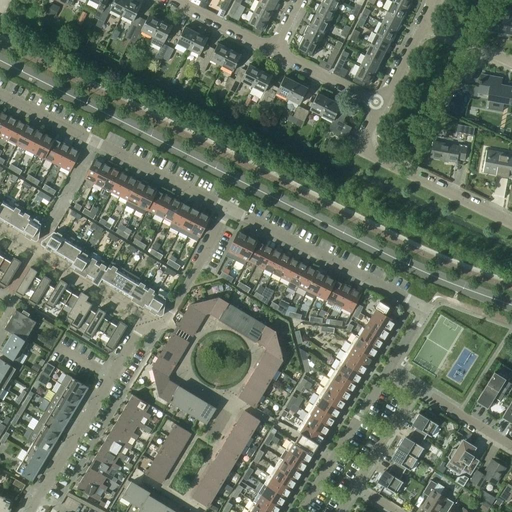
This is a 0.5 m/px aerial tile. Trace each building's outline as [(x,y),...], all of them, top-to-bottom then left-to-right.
[(93,17),(100,20),(109,0),(91,0),(99,4),(93,17)] [(110,9),(123,16),(130,0),(114,0),(115,0),(113,0),(109,0),(100,20),(104,22),(110,9)] [(130,0),(123,16),(120,21),(130,26),(124,38),(131,41),(141,20),(135,16),(141,5),(131,0),(130,0)] [(231,0),(224,0),(221,8),(226,11),(231,0)] [(259,0),(260,1),(274,8),(273,9),(275,10),(279,1),(278,2),(277,1),(277,0),(259,0)] [(320,0),(320,1),(320,2),(321,1),(322,1),(320,5),(335,12),(340,1),(337,0),(320,0)] [(392,0),(392,1),(407,8),(407,9),(408,10),(412,1),(412,2),(410,1),(410,0),(392,0)] [(260,1),(254,11),(268,18),(268,19),(269,20),(274,12),(273,12),(273,13),(271,12),(273,9),(274,8),(260,1)] [(392,1),(387,12),(401,19),(403,20),(407,12),(406,13),(405,12),(407,9),(407,8),(392,1)] [(240,4),(234,2),(229,13),(234,16),(240,4)] [(318,4),(314,12),(315,12),(316,12),(315,16),(329,23),(335,12),(320,5),(318,4)] [(492,15),(490,24),(489,30),(511,34),(511,18),(511,19),(511,15),(511,12),(497,10),(496,16),(492,15)] [(254,11),(248,23),(254,26),(252,31),(260,35),(262,30),(264,31),(268,23),(267,23),(266,23),(268,19),(268,18),(254,11)] [(387,12),(382,22),(386,24),(396,30),(397,31),(402,23),(401,23),(399,23),(401,19),(387,12)] [(368,16),(362,13),(360,18),(365,21),(368,16)] [(141,31),(153,37),(162,21),(149,14),(146,22),(141,20),(131,41),(135,43),(141,31)] [(313,15),(309,23),(310,22),(311,23),(309,26),(324,34),(329,23),(315,16),(313,15)] [(162,21),(153,37),(164,42),(172,26),(162,21)] [(382,22),(376,33),(391,40),(390,41),(392,42),(396,33),(395,34),(394,34),(396,30),(386,24),(382,22)] [(308,25),(303,34),(304,34),(304,33),(306,34),(304,37),(318,44),(324,34),(309,26),(308,25)] [(177,43),(189,49),(197,32),(186,27),(177,43)] [(197,32),(189,49),(200,55),(209,38),(197,32)] [(376,33),(371,44),(385,51),(385,52),(387,52),(391,44),(390,44),(390,45),(389,44),(390,41),(391,40),(376,33)] [(357,37),(352,34),(349,39),(355,42),(357,37)] [(302,36),(298,44),(299,45),(299,44),(300,44),(298,48),(313,56),(318,44),(304,37),(302,36)] [(156,57),(162,60),(169,47),(163,44),(156,57)] [(205,59),(200,69),(205,72),(211,62),(210,61),(211,60),(222,65),(230,49),(219,44),(216,51),(210,48),(205,59)] [(371,44),(365,55),(380,62),(381,63),(385,55),(385,56),(383,55),(385,52),(385,51),(371,44)] [(174,49),(169,47),(162,60),(165,62),(167,59),(168,60),(174,49)] [(242,55),(230,49),(222,65),(234,71),(242,55)] [(332,65),(338,54),(332,51),(326,63),(332,65)] [(365,55),(360,65),(374,72),(374,73),(376,74),(380,66),(380,65),(379,66),(378,66),(380,62),(365,55)] [(200,69),(205,59),(199,56),(194,66),(200,69)] [(341,70),(346,58),(341,56),(335,67),(341,70)] [(236,80),(230,90),(236,93),(241,83),(241,82),(242,81),(253,87),(262,70),(250,64),(246,72),(241,69),(236,80)] [(360,65),(352,81),(363,87),(365,82),(369,84),(371,85),(375,76),(374,76),(374,77),(372,76),(374,73),(374,72),(360,65)] [(258,105),(264,108),(269,97),(274,86),(269,83),(273,76),(262,70),(253,87),(264,92),(258,105)] [(488,99),(511,103),(511,87),(501,85),(502,79),(482,75),(479,92),(489,94),(488,99)] [(225,88),(230,90),(236,80),(235,79),(230,77),(225,88)] [(277,93),(288,99),(297,83),(285,77),(277,93)] [(297,83),(288,99),(300,105),(308,88),(297,83)] [(310,110),(322,116),(330,99),(319,93),(310,110)] [(274,100),(269,97),(264,108),(269,110),(274,100)] [(330,99),(322,116),(333,121),(339,124),(335,133),(346,138),(351,127),(343,123),(347,116),(338,112),(342,105),(330,99)] [(456,100),(451,109),(462,114),(466,105),(456,100)] [(299,120),(305,109),(298,106),(293,117),(298,119),(299,120)] [(309,111),(305,109),(299,120),(298,119),(295,125),(301,128),(309,111)] [(0,112),(0,134),(9,117),(0,112)] [(0,134),(0,135),(8,140),(17,121),(9,117),(0,134)] [(8,140),(17,144),(26,125),(17,121),(8,140)] [(17,144),(26,149),(35,130),(26,125),(17,144)] [(466,126),(464,135),(473,136),(474,128),(466,126)] [(26,149),(35,153),(44,134),(35,130),(26,149)] [(35,153),(44,158),(53,139),(44,134),(35,153)] [(44,158),(53,162),(62,143),(53,139),(44,158)] [(457,158),(465,159),(467,146),(459,144),(459,146),(434,142),(431,157),(457,162),(457,158)] [(53,162),(61,166),(71,147),(62,143),(53,162)] [(71,147),(61,166),(70,171),(80,152),(71,147)] [(483,172),(511,177),(511,155),(486,151),(483,172)] [(94,183),(103,164),(94,159),(85,178),(94,183)] [(94,183),(102,187),(112,168),(103,164),(94,183)] [(102,187),(111,191),(120,172),(112,168),(102,187)] [(111,191),(120,196),(129,177),(120,172),(111,191)] [(13,185),(15,181),(15,182),(18,177),(13,175),(11,179),(12,179),(10,183),(13,185)] [(120,196),(128,200),(138,181),(129,177),(120,196)] [(147,186),(138,181),(128,200),(125,205),(135,210),(147,186)] [(156,190),(147,186),(135,210),(144,214),(146,209),(156,190)] [(146,209),(155,213),(164,195),(156,190),(146,209)] [(155,213),(164,218),(173,199),(164,195),(155,213)] [(164,218),(172,222),(182,203),(173,199),(164,218)] [(13,207),(4,201),(0,207),(0,219),(4,222),(13,207)] [(13,228),(22,212),(24,209),(15,203),(13,207),(4,222),(13,228)] [(191,208),(182,203),(172,222),(169,227),(179,232),(181,227),(191,208)] [(93,219),(96,215),(98,211),(92,207),(90,211),(87,216),(93,219)] [(200,212),(191,208),(181,227),(179,232),(188,236),(200,212)] [(13,228),(22,233),(31,218),(22,212),(13,228)] [(197,241),(200,236),(209,217),(200,212),(188,236),(197,241)] [(39,239),(39,238),(41,224),(31,218),(22,233),(34,240),(35,241),(36,241),(37,241),(37,240),(38,240),(38,239),(39,239)] [(94,229),(98,231),(101,233),(104,228),(97,224),(94,229)] [(126,239),(129,235),(132,231),(126,227),(124,232),(121,236),(126,239)] [(42,245),(43,245),(54,252),(64,237),(54,231),(42,240),(42,241),(41,241),(41,242),(41,243),(41,244),(42,245)] [(235,260),(247,236),(238,231),(226,256),(235,260)] [(64,258),(73,243),(75,239),(66,234),(64,237),(54,252),(64,258)] [(141,242),(140,241),(142,237),(138,234),(132,243),(138,246),(141,242)] [(256,241),(247,236),(235,260),(244,265),(247,260),(256,241)] [(247,260),(256,264),(265,245),(256,241),(247,260)] [(155,242),(151,248),(157,252),(161,244),(155,242)] [(72,263),(71,265),(72,265),(82,248),(73,243),(64,258),(72,263)] [(256,264),(264,268),(274,249),(265,245),(256,264)] [(80,273),(89,257),(91,254),(82,248),(72,265),(71,265),(70,267),(80,273)] [(264,268),(273,273),(282,254),(274,249),(264,268)] [(273,273),(281,277),(291,258),(282,254),(273,273)] [(4,257),(0,264),(0,271),(4,274),(0,280),(0,285),(5,288),(21,261),(15,258),(15,259),(12,263),(4,258),(4,257)] [(80,273),(89,278),(99,263),(98,263),(89,257),(80,273)] [(281,277),(290,281),(299,262),(291,258),(281,277)] [(100,259),(98,263),(99,263),(89,278),(99,284),(100,282),(99,282),(110,265),(100,259)] [(101,281),(110,286),(121,267),(112,261),(110,265),(99,282),(100,282),(101,281)] [(290,281),(298,285),(308,267),(299,262),(290,281)] [(41,280),(32,275),(35,271),(36,271),(30,267),(14,294),(21,298),(27,288),(34,292),(41,280)] [(110,286),(119,291),(130,273),(121,267),(110,286)] [(298,285),(307,290),(316,271),(308,267),(298,285)] [(307,290),(305,295),(314,299),(316,294),(326,276),(316,271),(307,290)] [(128,297),(138,282),(140,278),(130,273),(119,291),(128,297)] [(41,296),(48,300),(55,289),(55,288),(46,283),(49,279),(50,279),(44,275),(41,280),(34,292),(28,302),(35,306),(41,296)] [(316,294),(325,299),(335,280),(326,276),(316,294)] [(60,311),(72,292),(71,292),(62,287),(65,283),(66,283),(60,279),(55,288),(55,289),(48,300),(44,306),(51,310),(57,300),(64,304),(60,311)] [(325,299),(334,303),(343,284),(335,280),(325,299)] [(128,297),(137,302),(147,287),(138,282),(128,297)] [(334,303),(342,308),(352,289),(343,284),(334,303)] [(137,302),(147,308),(156,293),(147,287),(137,302)] [(259,299),(263,293),(257,289),(253,296),(259,299)] [(352,289),(342,308),(351,312),(361,293),(352,289)] [(263,293),(259,299),(264,303),(267,298),(270,293),(265,290),(263,293)] [(65,319),(72,322),(72,323),(85,300),(86,300),(88,296),(82,293),(80,298),(71,293),(72,292),(60,311),(60,312),(64,304),(71,309),(65,319)] [(163,314),(163,313),(166,298),(156,293),(147,308),(159,315),(159,316),(160,316),(161,316),(162,315),(163,315),(163,314)] [(209,313),(219,319),(228,303),(219,298),(204,301),(207,313),(209,313)] [(91,304),(86,300),(85,300),(72,323),(72,322),(69,327),(76,331),(82,321),(89,325),(96,313),(87,308),(90,304),(91,304)] [(206,314),(207,313),(204,301),(190,305),(184,314),(200,323),(206,314)] [(370,319),(388,330),(394,321),(384,314),(385,313),(389,307),(379,301),(375,307),(378,309),(378,310),(376,309),(370,319)] [(219,319),(228,324),(237,309),(228,303),(219,319)] [(98,340),(110,321),(109,321),(101,316),(104,312),(99,308),(96,313),(89,325),(83,335),(89,339),(95,329),(102,333),(98,340)] [(16,309),(4,328),(9,331),(13,334),(13,333),(25,340),(30,332),(31,330),(36,322),(16,309)] [(228,324),(237,330),(247,314),(237,309),(228,324)] [(200,323),(184,314),(179,323),(177,321),(175,324),(177,327),(192,336),(200,323)] [(237,330),(247,335),(256,320),(247,314),(237,330)] [(370,319),(365,328),(383,339),(388,330),(370,319)] [(247,335),(256,341),(265,326),(256,320),(247,335)] [(110,321),(98,340),(99,341),(103,333),(110,338),(104,348),(111,352),(127,325),(121,322),(120,322),(121,323),(118,327),(110,322),(110,321)] [(266,347),(266,349),(278,346),(275,331),(265,326),(256,341),(266,347)] [(365,328),(359,337),(377,348),(383,339),(365,328)] [(166,345),(181,354),(189,342),(174,333),(174,332),(173,332),(170,332),(169,335),(171,337),(166,345)] [(13,333),(13,334),(7,343),(23,352),(29,342),(25,340),(13,333)] [(372,356),(377,348),(359,337),(356,335),(351,343),(372,356)] [(17,361),(23,352),(7,343),(2,352),(12,358),(17,361)] [(351,343),(345,352),(367,365),(372,356),(351,343)] [(181,354),(166,345),(161,353),(158,352),(156,356),(158,358),(174,367),(181,354)] [(267,351),(261,360),(277,369),(282,360),(278,346),(266,349),(267,351)] [(345,352),(340,361),(361,374),(367,365),(345,352)] [(0,372),(10,378),(16,369),(20,371),(24,365),(17,361),(12,358),(8,363),(0,358),(0,372)] [(153,367),(156,381),(168,378),(168,376),(174,367),(158,358),(153,367)] [(261,360),(253,373),(271,383),(274,379),(271,378),(277,369),(261,360)] [(340,361),(335,369),(356,383),(361,374),(340,361)] [(49,376),(55,367),(47,362),(42,372),(49,376)] [(335,369),(329,378),(351,391),(356,383),(335,369)] [(0,372),(0,385),(4,388),(9,390),(11,386),(7,383),(10,378),(0,372)] [(511,383),(502,377),(495,373),(495,372),(477,400),(488,407),(487,408),(488,408),(495,397),(500,401),(511,383)] [(253,373),(246,385),(261,394),(266,386),(269,387),(271,383),(253,373)] [(67,374),(61,384),(66,387),(82,396),(87,386),(83,384),(67,374)] [(168,378),(156,381),(160,396),(169,401),(179,386),(169,380),(168,378)] [(329,378),(324,387),(345,400),(351,391),(329,378)] [(82,396),(66,387),(61,384),(55,393),(76,405),(82,396)] [(256,402),(261,394),(246,385),(238,397),(256,408),(259,404),(256,402)] [(179,386),(169,401),(179,407),(188,391),(179,386)] [(324,387),(318,395),(340,409),(345,400),(324,387)] [(188,391),(179,407),(188,412),(197,397),(188,391)] [(55,393),(50,402),(70,414),(76,405),(55,393)] [(130,399),(126,405),(143,415),(148,419),(150,415),(145,412),(150,405),(130,393),(127,396),(130,399)] [(29,402),(33,404),(35,399),(32,397),(28,395),(25,400),(29,402)] [(318,395),(313,404),(335,417),(340,409),(318,395)] [(197,397),(188,412),(197,418),(206,403),(200,399),(197,397)] [(511,400),(502,416),(511,421),(511,400)] [(50,402),(44,411),(65,424),(70,414),(50,402)] [(139,422),(143,415),(126,405),(124,403),(121,406),(123,409),(120,415),(137,425),(137,426),(142,429),(144,425),(139,422)] [(206,403),(197,418),(200,420),(207,424),(216,409),(216,408),(206,403)] [(313,404),(308,413),(329,426),(335,417),(313,404)] [(237,423),(254,434),(257,430),(254,428),(260,420),(244,410),(237,423)] [(419,413),(412,424),(416,427),(413,432),(424,439),(428,434),(431,436),(432,435),(431,435),(438,425),(438,424),(435,422),(438,417),(427,410),(423,415),(419,412),(419,413)] [(44,411),(39,421),(59,433),(65,424),(44,411)] [(308,413),(302,422),(324,435),(329,426),(308,413)] [(117,420),(114,425),(131,436),(136,439),(138,435),(133,432),(137,426),(137,425),(120,415),(118,414),(115,417),(117,420)] [(39,421),(33,430),(54,442),(59,433),(39,421)] [(168,436),(183,446),(191,433),(173,422),(171,427),(173,428),(168,436)] [(295,433),(294,435),(315,448),(316,447),(317,445),(318,444),(324,435),(302,422),(297,431),(295,433)] [(237,423),(229,435),(245,445),(250,436),(252,438),(252,437),(255,439),(257,436),(254,434),(237,423)] [(111,430),(108,435),(108,436),(125,446),(124,446),(130,449),(132,446),(127,442),(131,436),(114,425),(112,424),(108,427),(111,430)] [(48,451),(54,442),(33,430),(28,439),(33,442),(48,451)] [(424,439),(413,432),(409,438),(405,436),(399,447),(398,446),(417,459),(417,458),(423,448),(424,448),(420,445),(424,439)] [(105,440),(102,446),(101,446),(118,456),(118,457),(123,460),(126,456),(121,453),(124,446),(125,446),(108,436),(108,435),(105,434),(102,437),(105,440)] [(229,435),(222,448),(240,458),(242,454),(240,453),(245,445),(229,435)] [(291,440),(285,449),(289,452),(307,462),(313,452),(315,448),(294,435),(291,440)] [(161,443),(158,447),(176,458),(183,446),(168,436),(163,445),(161,443)] [(470,472),(476,461),(471,458),(473,456),(470,454),(474,448),(464,441),(458,450),(455,448),(452,449),(448,456),(449,459),(452,460),(449,464),(452,465),(452,467),(456,469),(458,469),(460,470),(462,467),(470,472)] [(33,442),(27,452),(43,461),(48,451),(33,442)] [(99,450),(95,456),(112,467),(117,470),(120,466),(114,463),(118,457),(118,456),(101,446),(102,446),(99,444),(96,448),(99,450)] [(392,466),(403,473),(407,467),(410,470),(411,469),(410,469),(417,459),(398,446),(397,447),(398,447),(392,458),(395,460),(392,466)] [(158,453),(153,461),(169,470),(176,458),(158,447),(156,451),(158,453)] [(222,448),(214,460),(230,469),(235,461),(237,462),(240,458),(222,448)] [(285,449),(280,458),(283,460),(301,471),(307,462),(289,452),(285,449)] [(27,452),(22,461),(37,470),(43,461),(27,452)] [(92,461),(89,466),(89,467),(106,477),(111,480),(113,476),(108,473),(112,467),(95,456),(93,455),(90,458),(92,461)] [(280,458),(275,466),(296,480),(301,471),(283,460),(280,458)] [(505,467),(492,459),(483,474),(477,470),(471,481),(482,487),(485,481),(488,480),(495,484),(505,467)] [(230,469),(214,460),(207,472),(225,483),(227,479),(225,478),(230,469)] [(31,480),(37,470),(22,461),(16,470),(31,480)] [(161,483),(169,470),(153,461),(148,469),(146,468),(143,472),(161,483)] [(86,471),(83,477),(100,487),(105,491),(108,493),(111,489),(107,487),(102,484),(106,477),(89,467),(89,466),(87,465),(84,468),(86,471)] [(275,466),(269,475),(291,488),(296,480),(275,466)] [(403,473),(392,466),(388,472),(384,470),(378,481),(377,480),(377,481),(396,493),(397,492),(396,492),(403,482),(403,481),(399,479),(403,473)] [(207,472),(199,485),(215,494),(220,486),(222,487),(225,483),(207,472)] [(96,494),(100,487),(83,477),(81,475),(77,478),(80,481),(76,487),(99,501),(101,497),(96,494)] [(269,475),(264,484),(285,497),(291,488),(269,475)] [(12,484),(23,490),(26,485),(15,479),(12,484)] [(429,511),(438,511),(447,498),(445,497),(445,495),(441,493),(440,493),(434,490),(437,484),(431,480),(423,493),(429,496),(422,507),(429,511)] [(122,497),(131,502),(141,487),(131,481),(131,482),(122,497)] [(508,502),(511,495),(511,486),(508,483),(499,496),(508,502)] [(259,492),(262,495),(280,506),(285,497),(264,484),(259,492)] [(210,502),(215,494),(199,485),(190,500),(191,501),(192,498),(210,508),(212,504),(210,502)] [(131,502),(140,508),(141,508),(150,493),(141,487),(131,502)] [(259,492),(253,501),(257,503),(270,511),(275,511),(280,506),(262,495),(259,492)] [(139,510),(141,511),(150,511),(158,501),(149,495),(150,493),(141,508),(140,508),(139,510)] [(1,495),(0,497),(0,511),(9,511),(11,508),(10,507),(12,502),(5,498),(5,497),(1,495)] [(150,511),(163,511),(167,506),(158,501),(150,511)] [(253,501),(248,510),(251,511),(270,511),(257,503),(253,501)] [(484,501),(480,508),(487,511),(491,505),(484,501)]
